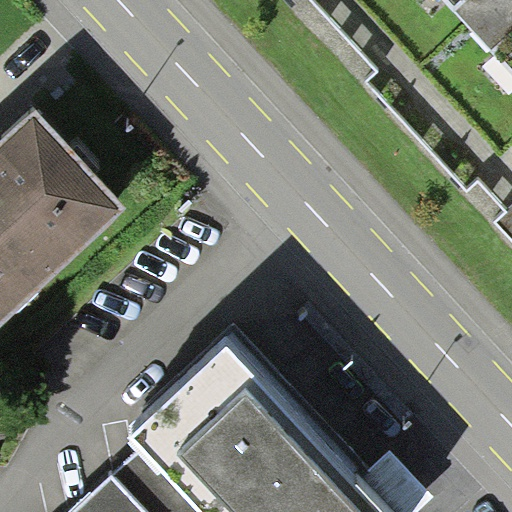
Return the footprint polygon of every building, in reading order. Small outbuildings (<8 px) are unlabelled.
[(511,0),(453,0),(511,63),(511,0)] [(0,318),(125,202),(39,110),(0,146),(0,318)] [(511,206),(500,218),(511,230),(511,206)] [(235,338),(220,323),(123,413),(142,433),(215,511),(397,511),(399,511),(340,448),(363,427),(259,316),(235,338)] [(215,511),(142,433),(57,511),(215,511)]
